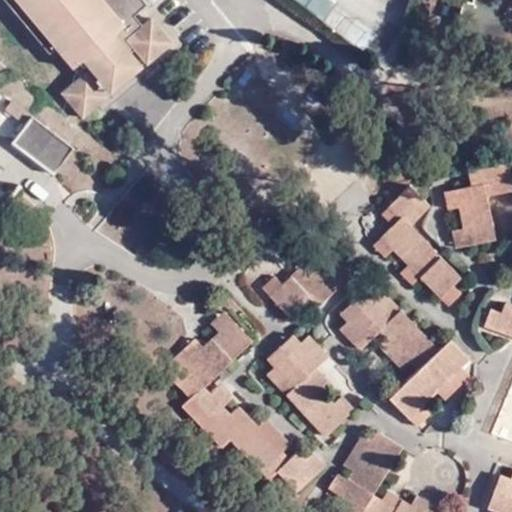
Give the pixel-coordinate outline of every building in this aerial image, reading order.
[(146,2),(144,0),(8,0),(18,12),(25,6),(28,10),(26,11),(49,49),(58,42),(75,61),(72,64),(80,73),(61,89),(83,114),(107,94),(94,77),(98,74),(130,48),(133,45),(146,60),(170,40),(150,15),(142,23),(133,12),(146,2)] [(511,0),(473,0),(473,5),(464,3),(459,21),(468,23),(465,37),(511,49),(511,0)] [(140,61),(130,48),(98,74),(109,87),(140,61)] [(11,138),(54,171),(74,144),(12,97),(5,106),(24,121),(11,138)] [(511,174),(508,159),(480,166),(484,182),(473,184),(455,189),(459,205),(463,225),(467,243),(495,236),(485,194),(511,188),(511,174)] [(484,182),(480,166),(470,169),(473,184),(484,182)] [(409,185),(399,196),(419,217),(430,206),(409,185)] [(459,205),(455,189),(445,191),(448,207),(459,205)] [(419,217),(399,196),(390,203),(401,214),(393,220),(380,234),(392,246),(407,263),(419,274),(440,295),(453,281),(459,275),(411,225),(419,217)] [(401,214),(390,203),(383,211),(393,220),(401,214)] [(456,245),(467,243),(463,225),(453,228),(456,245)] [(392,246),(380,234),(373,240),(385,253),(392,246)] [(326,254),(338,244),(331,236),(319,247),(326,254)] [(358,264),(338,244),(326,254),(312,268),(299,281),(292,273),(283,283),(271,294),(289,314),(308,294),(317,304),(358,264)] [(299,281),(312,268),(304,261),(292,273),(299,281)] [(400,269),(412,281),(419,274),(407,263),(400,269)] [(262,286),(271,294),(283,283),(274,274),(262,286)] [(460,290),(453,281),(440,295),(447,303),(460,290)] [(340,309),(348,318),(373,293),(366,286),(340,309)] [(373,293),(348,318),(340,325),(361,346),(379,329),(386,335),(411,362),(416,368),(389,393),(408,414),(421,403),(436,388),(462,364),(469,358),(450,337),(440,347),(381,286),(373,293)] [(511,333),(511,301),(505,298),(501,308),(493,327),(511,333)] [(493,327),(501,308),(491,304),(482,323),(493,327)] [(225,310),(212,322),(219,330),(231,318),(225,310)] [(231,318),(219,330),(237,352),(251,338),(231,318)] [(237,352),(219,330),(203,346),(178,369),(171,376),(190,396),(183,404),(227,448),(235,442),(275,484),(283,477),(297,491),(319,470),(306,456),(297,448),(290,455),(282,448),(257,423),(249,414),(241,421),(230,410),(224,404),(212,392),(204,384),(237,352)] [(267,358),(276,366),(301,341),(293,333),(267,358)] [(301,341),(276,366),(267,374),(326,436),(347,414),(335,401),(320,385),(309,373),(317,365),(328,354),(309,334),(301,341)] [(411,362),(386,335),(380,341),(404,368),(411,362)] [(178,369),(203,346),(195,339),(171,361),(178,369)] [(469,373),(462,364),(436,388),(444,396),(469,373)] [(329,377),(317,365),(309,373),(320,385),(329,377)] [(221,384),(212,392),(224,404),(232,396),(221,384)] [(335,401),(347,414),(355,407),(343,393),(335,401)] [(230,410),(241,421),(249,414),(238,403),(230,410)] [(421,403),(408,414),(417,422),(428,412),(421,403)] [(257,423),(282,448),(289,441),(265,416),(257,423)] [(354,468),(348,478),(389,511),(426,511),(410,502),(403,498),(397,507),(381,497),(372,492),(401,444),(378,430),(377,431),(372,439),(354,468)] [(344,462),(354,468),(372,439),(362,432),(344,462)] [(306,456),(319,470),(325,464),(313,450),(306,456)] [(498,510),(511,476),(501,471),(488,506),(498,510)] [(339,494),(348,478),(338,472),(329,488),(339,494)] [(511,511),(511,474),(511,476),(498,510),(497,511),(511,511)] [(389,511),(348,478),(339,494),(334,502),(350,511),(389,511)] [(387,488),(381,497),(397,507),(403,498),(387,488)] [(410,502),(426,511),(446,511),(447,511),(416,493),(410,502)]
